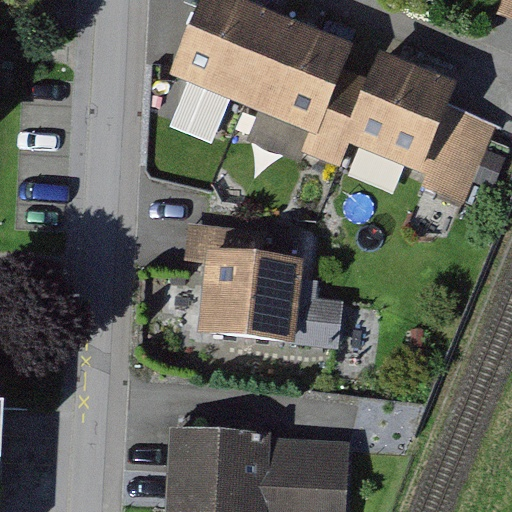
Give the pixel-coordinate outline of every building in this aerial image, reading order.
[(452,84),(243,0),(213,0),(182,76),(424,175),(419,187),(466,207),(499,128),(471,117),(443,106),(452,84)] [(511,0),(501,0),(495,16),(511,22),(511,0)] [(278,236),(190,226),(189,242),(186,261),(210,264),(211,252),(275,259),(278,236)] [(275,259),(211,252),(210,264),(202,330),(291,340),(296,299),(300,262),(275,259)] [(340,304),(296,299),(291,340),(334,346),(340,304)] [(0,461),(10,462),(12,391),(0,390),(0,461)] [(344,511),(347,444),(173,436),(169,511),(344,511)]
